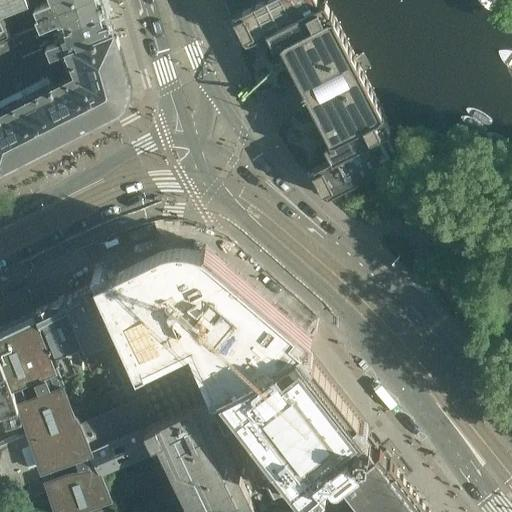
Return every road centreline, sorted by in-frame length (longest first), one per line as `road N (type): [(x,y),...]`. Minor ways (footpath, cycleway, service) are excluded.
road 1 (primary): [(226,217),(339,322),(498,511)]
road 2 (primary): [(511,431),(435,340),(304,214)]
road 3 (secondary): [(180,130),(0,225)]
road 4 (primary): [(304,214),(211,88)]
road 5 (primary): [(147,0),(180,130)]
road 6 (secondary): [(0,270),(118,212)]
road 7 (secondary): [(304,214),(199,140)]
